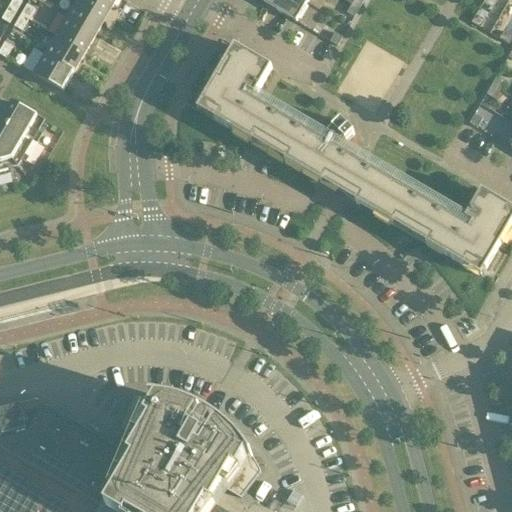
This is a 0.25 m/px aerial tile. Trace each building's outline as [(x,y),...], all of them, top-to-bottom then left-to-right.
[(16,14),(22,3),(17,0),(13,0),(8,9),(16,14)] [(116,23),(77,0),(76,0),(66,18),(96,36),(103,24),(106,25),(107,30),(110,32),(116,23)] [(77,0),(116,23),(121,13),(118,11),(113,13),(111,11),(117,0),(77,0)] [(300,0),(265,0),(263,4),(295,23),(307,4),(300,0)] [(362,0),(353,0),(351,5),(359,10),(364,1),(362,0)] [(354,19),(359,10),(351,5),(346,14),(354,19)] [(27,6),(21,17),(28,21),(35,10),(27,6)] [(16,14),(8,9),(2,20),(9,25),(16,14)] [(475,16),(471,24),(480,29),(484,22),(475,16)] [(21,17),(14,28),(22,32),(28,21),(21,17)] [(96,36),(66,18),(55,37),(85,55),(96,36)] [(335,33),(329,43),(337,47),(343,37),(335,33)] [(499,40),(508,46),(511,39),(511,37),(504,33),(499,40)] [(85,55),(55,37),(44,56),(74,73),(85,55)] [(0,51),(0,55),(6,59),(12,48),(5,44),(0,51)] [(255,97),(265,81),(272,69),(235,48),(197,112),(311,178),(313,184),(318,182),(481,278),(511,225),(511,210),(481,193),(465,221),(342,148),(355,135),(342,121),(325,138),(255,97)] [(74,73),(44,56),(33,75),(63,93),(74,73)] [(492,86),(499,91),(504,82),(496,78),(492,86)] [(492,86),(486,95),(494,100),(499,91),(492,86)] [(0,173),(10,171),(9,167),(15,165),(19,160),(22,162),(43,125),(40,123),(42,121),(12,104),(0,124),(0,173)] [(469,125),(477,129),(483,119),(475,114),(469,125)] [(130,456),(99,507),(101,509),(107,511),(209,511),(214,505),(223,489),(241,500),(261,473),(256,463),(250,454),(243,445),(236,437),(227,429),(218,422),(209,416),(199,411),(189,407),(178,403),(167,401),(156,399),(145,398),(134,399),(121,429),(139,440),(130,456)] [(0,428),(2,435),(0,437),(0,449),(99,507),(101,509),(107,511),(225,511),(214,505),(130,456),(105,441),(37,401),(0,410),(0,428)] [(0,511),(99,511),(101,509),(99,507),(0,449),(0,511)] [(304,497),(294,491),(287,502),(292,505),(297,508),(304,497)]
